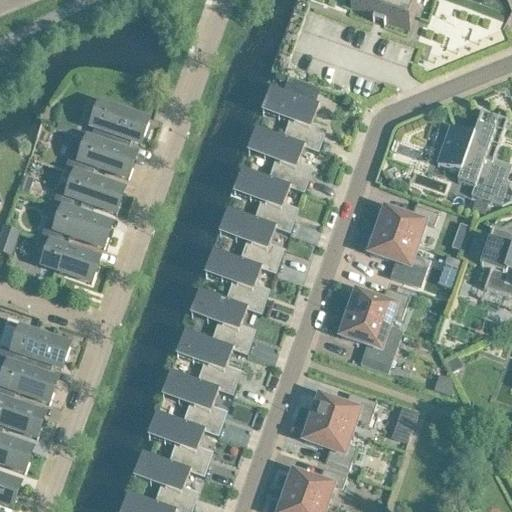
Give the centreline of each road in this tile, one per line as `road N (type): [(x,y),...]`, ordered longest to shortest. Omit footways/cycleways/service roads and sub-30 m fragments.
road 1 (residential): [(242,511),(379,125),(511,65)]
road 2 (residential): [(110,330),(226,0)]
road 3 (residential): [(45,511),(110,330)]
